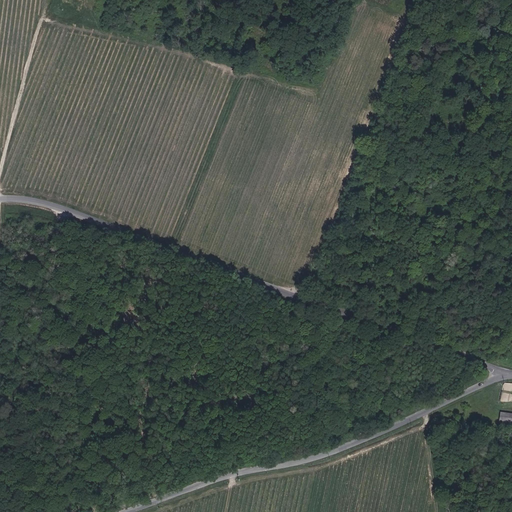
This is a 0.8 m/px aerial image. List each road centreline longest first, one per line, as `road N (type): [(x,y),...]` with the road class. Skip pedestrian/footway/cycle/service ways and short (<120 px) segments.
road 1 (unclassified): [(0,198),(41,201),(510,374)]
road 2 (unclassified): [(510,374),(339,451),(129,511)]
